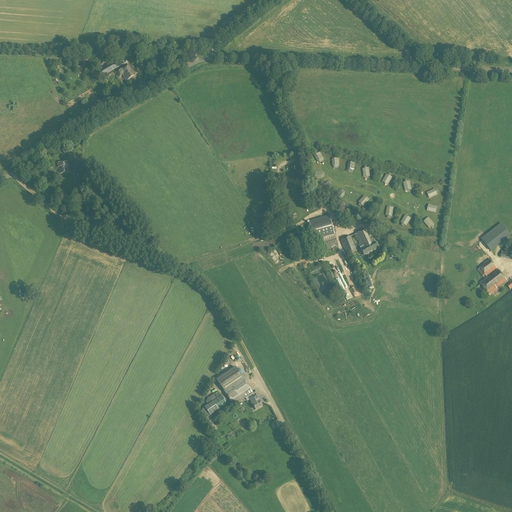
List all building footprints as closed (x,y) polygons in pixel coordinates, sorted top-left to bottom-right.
[(136,61),(133,56),(128,60),(131,64),(133,63),(139,73),(143,70),(147,68),(145,65),(150,63),(148,59),(143,62),(141,58),(136,61)] [(112,63),(100,71),(103,76),(111,71),(110,69),(115,67),(112,63)] [(126,81),(136,75),(129,65),(117,73),(120,77),(123,75),(126,81)] [(70,161),(72,170),(80,169),(79,160),(70,161)] [(59,174),(69,173),(67,162),(58,163),(59,174)] [(342,214),(347,204),(343,201),(337,211),(342,214)] [(345,213),(341,219),(345,222),(349,216),(345,213)] [(318,251),(337,246),(328,215),(309,220),(318,251)] [(361,232),(371,252),(378,249),(375,243),(374,243),(367,229),(361,232)] [(364,256),(371,252),(361,232),(355,234),(361,247),(360,248),(360,249),(358,250),(360,254),(362,253),(364,256)] [(346,256),(357,251),(350,236),(340,240),(346,256)] [(511,258),(511,250),(505,249),(505,251),(489,250),(488,256),(511,258)] [(486,277),(497,269),(490,259),(479,267),(480,269),(478,271),(482,277),(485,275),(486,277)] [(507,281),(498,270),(488,278),(487,278),(480,283),(489,295),(497,289),(507,281)] [(355,295),(361,292),(356,281),(350,284),(355,295)] [(249,389),(244,380),(235,368),(216,381),(230,401),(227,403),(230,407),(233,405),(234,406),(253,393),(249,388),(249,389)] [(221,396),(218,392),(213,395),(207,399),(205,403),(207,405),(204,407),(204,408),(202,409),(201,412),(206,419),(227,404),(221,396)] [(256,410),(262,407),(260,403),(262,402),(258,396),(250,400),(256,410)] [(219,416),(230,409),(228,407),(218,413),(219,416)] [(218,418),(217,417),(219,416),(218,414),(212,418),(213,420),(215,419),(215,420),(216,421),(214,422),(217,426),(223,422),(219,417),(218,418)] [(209,421),(208,419),(205,421),(212,431),(215,429),(211,422),(211,423),(209,420),(209,421)]
